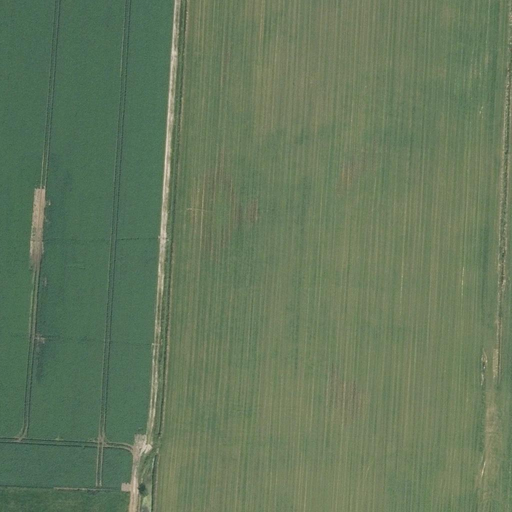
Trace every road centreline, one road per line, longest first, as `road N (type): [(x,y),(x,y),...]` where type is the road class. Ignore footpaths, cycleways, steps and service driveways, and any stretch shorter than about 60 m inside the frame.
road 1 (track): [(133,511),(152,413),(176,0)]
road 2 (track): [(487,511),(506,0)]
